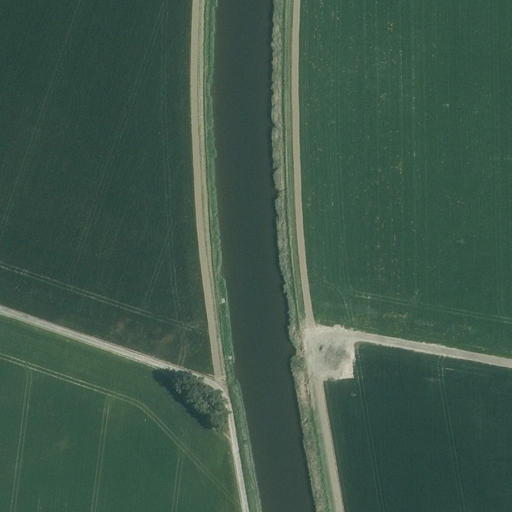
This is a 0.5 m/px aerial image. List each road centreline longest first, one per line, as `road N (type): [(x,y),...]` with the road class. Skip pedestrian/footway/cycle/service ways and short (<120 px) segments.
road 1 (unclassified): [(245,511),(229,406),(214,384),(0,313)]
road 2 (track): [(302,331),(511,368)]
